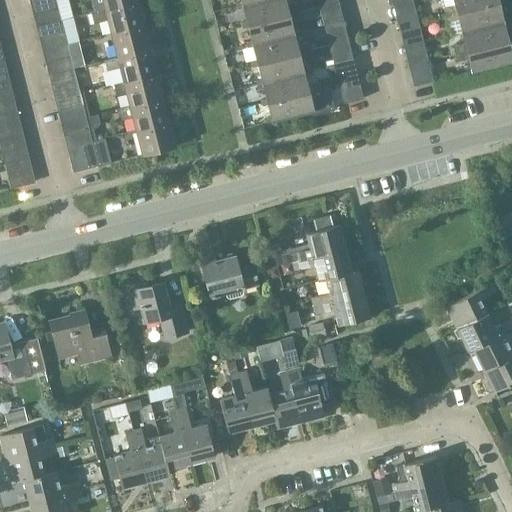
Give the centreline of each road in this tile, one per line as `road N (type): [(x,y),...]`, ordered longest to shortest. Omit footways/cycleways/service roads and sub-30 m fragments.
road 1 (residential): [(232,511),(250,476),(471,419),(511,496)]
road 2 (residential): [(68,235),(393,155)]
road 3 (residential): [(68,235),(6,0)]
road 4 (residential): [(393,155),(351,0)]
road 5 (residential): [(393,155),(511,128)]
